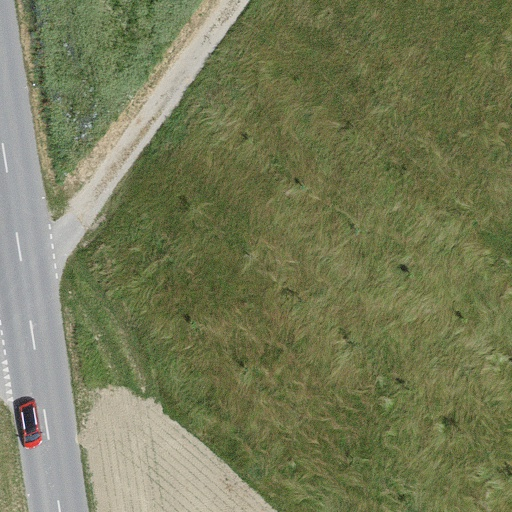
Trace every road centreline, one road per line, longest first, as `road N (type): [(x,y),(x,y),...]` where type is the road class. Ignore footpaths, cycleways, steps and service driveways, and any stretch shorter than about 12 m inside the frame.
road 1 (tertiary): [(54,511),(21,311)]
road 2 (tertiary): [(21,311),(0,165)]
